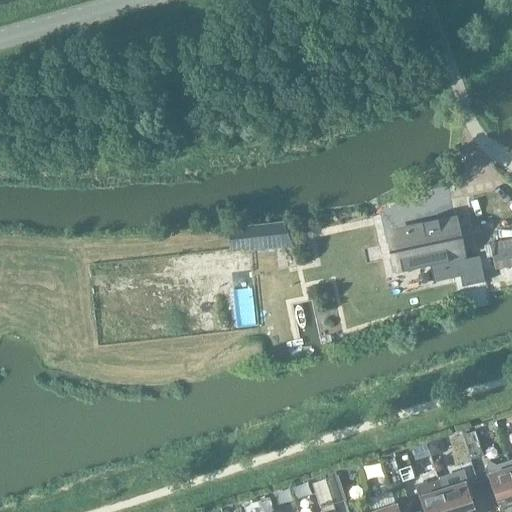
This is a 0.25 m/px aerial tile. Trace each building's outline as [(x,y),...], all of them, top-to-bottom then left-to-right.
[(494,191),(511,213),(511,191),(505,182),(494,191)] [(390,232),(391,238),(386,239),(391,263),(396,262),(398,268),(428,261),(432,282),(459,276),(461,286),(486,281),(489,296),(501,293),(501,290),(511,286),(511,247),(478,255),(478,256),(463,259),(455,219),(390,232)] [(474,431),(461,435),(469,460),(482,456),(474,431)] [(469,460),(461,435),(448,439),(456,464),(469,460)] [(414,478),(405,453),(393,457),(401,482),(414,478)] [(388,486),(401,482),(393,457),(380,461),(388,486)] [(495,466),(488,462),(485,468),(498,510),(504,508),(505,511),(511,509),(511,475),(508,462),(495,466)] [(332,504),(345,500),(337,475),(324,479),(332,504)] [(319,508),(332,504),(324,479),(311,483),(319,508)] [(423,511),(448,511),(442,490),(438,479),(415,487),(423,511)] [(453,486),(442,490),(448,511),(473,511),(462,479),(452,482),(453,486)] [(273,511),(268,497),(256,501),(259,511),(273,511)] [(259,511),(256,501),(243,506),(244,511),(259,511)] [(373,510),(372,511),(397,511),(394,501),(393,501),(394,505),(373,511),(373,510)]
